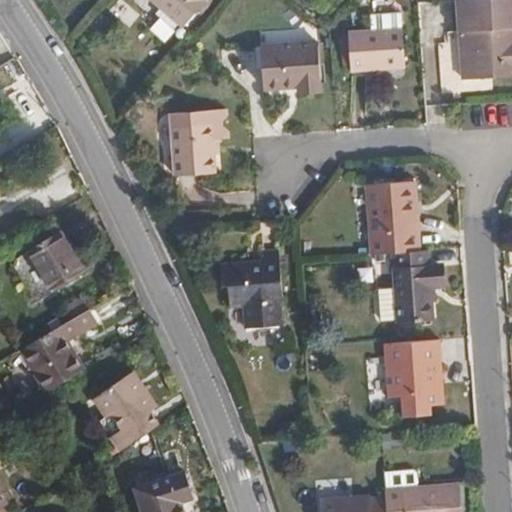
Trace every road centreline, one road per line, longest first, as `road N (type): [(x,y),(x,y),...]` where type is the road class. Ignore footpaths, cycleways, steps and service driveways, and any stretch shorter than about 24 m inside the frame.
road 1 (tertiary): [(251,511),(185,339),(94,151),(2,0)]
road 2 (residential): [(482,133),(508,511)]
road 3 (residential): [(482,133),(281,153)]
